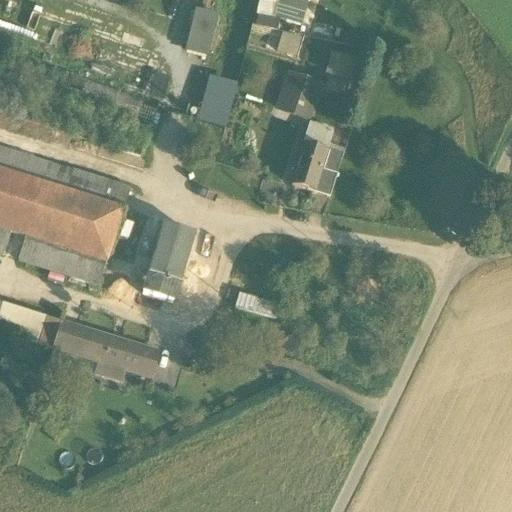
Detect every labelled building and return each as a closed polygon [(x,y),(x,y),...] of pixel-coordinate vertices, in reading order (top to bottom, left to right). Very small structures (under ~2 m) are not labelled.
[(257,0),(253,16),(273,20),(278,0),(291,0),(307,4),(308,0),(257,0)] [(307,4),(291,0),(278,0),(273,20),(301,28),(307,4)] [(186,51),(209,56),(218,17),(194,12),(186,51)] [(298,57),(301,37),(280,35),(278,55),(298,57)] [(332,56),(329,77),(356,80),(358,60),(332,56)] [(286,115),(300,120),(311,87),(297,83),(286,115)] [(290,189),(313,196),(320,172),(336,177),(341,159),(326,154),(302,146),(296,164),(298,165),(290,189)] [(0,152),(0,175),(122,214),(128,193),(0,152)] [(313,196),(328,201),(336,177),(320,172),(313,196)] [(0,175),(0,233),(9,237),(25,241),(105,267),(122,214),(0,175)] [(163,228),(149,275),(145,287),(144,287),(141,296),(141,297),(172,306),(193,238),(163,228)] [(0,256),(3,258),(9,237),(0,233),(0,256)] [(98,288),(105,267),(25,241),(18,262),(98,288)] [(129,293),(141,296),(144,287),(145,287),(149,275),(135,271),(129,293)] [(0,334),(52,351),(60,325),(0,306),(0,334)] [(67,356),(75,330),(60,325),(52,351),(67,356)] [(123,374),(136,378),(144,352),(75,330),(67,356),(98,366),(123,374)] [(136,378),(149,382),(157,356),(144,352),(136,378)] [(95,375),(120,384),(123,374),(98,366),(95,375)]
